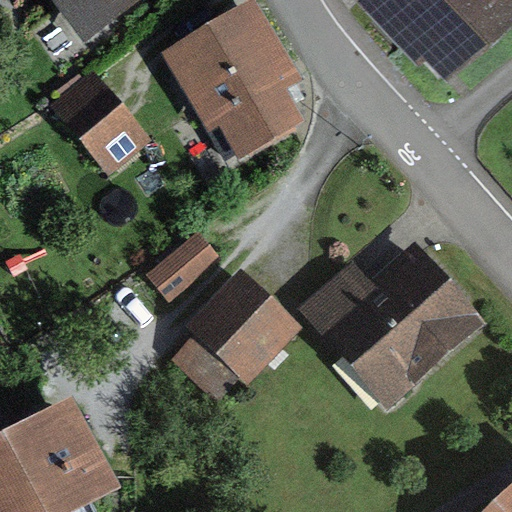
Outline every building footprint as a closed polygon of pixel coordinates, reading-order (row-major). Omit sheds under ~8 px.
[(50,0),(86,46),(147,0),(50,0)] [(254,0),(161,55),(226,164),(236,158),(241,166),(308,126),(288,93),(304,84),(254,0)] [(511,18),(511,0),(365,0),(421,60),(430,52),(451,75),(511,18)] [(94,72),(51,107),(109,178),(152,143),(94,72)] [(221,260),(198,233),(146,276),(169,303),(221,260)] [(489,328),(416,243),(370,282),(354,263),(298,310),(387,414),(489,328)] [(300,331),(240,274),(187,329),(195,337),(172,361),(217,404),(239,382),(245,388),(300,331)] [(119,490),(73,400),(2,438),(40,511),(93,511),(89,505),(119,490)] [(40,511),(2,438),(0,439),(0,511),(40,511)] [(511,511),(511,488),(487,511),(511,511)]
